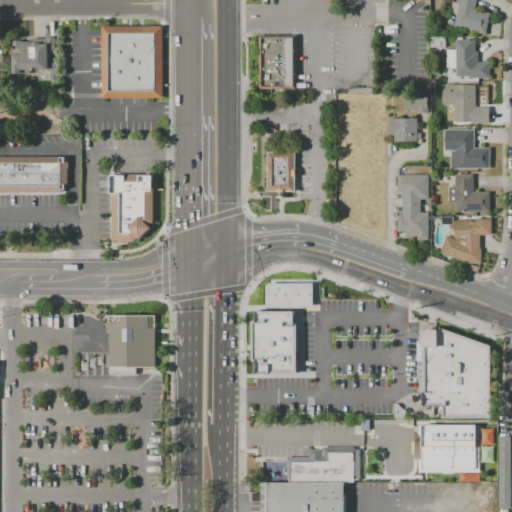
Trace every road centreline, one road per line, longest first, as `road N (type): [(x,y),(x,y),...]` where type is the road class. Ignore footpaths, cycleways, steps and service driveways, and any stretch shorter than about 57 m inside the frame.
road 1 (tertiary): [(224,254),(311,258),(466,310),(495,310)]
road 2 (primary): [(187,4),(189,260)]
road 3 (primary): [(224,254),(224,0)]
road 4 (residential): [(14,282),(136,278),(189,260)]
road 5 (residential): [(187,4),(10,4)]
road 6 (primary): [(189,260),(189,434)]
road 7 (primary): [(223,424),(224,254)]
